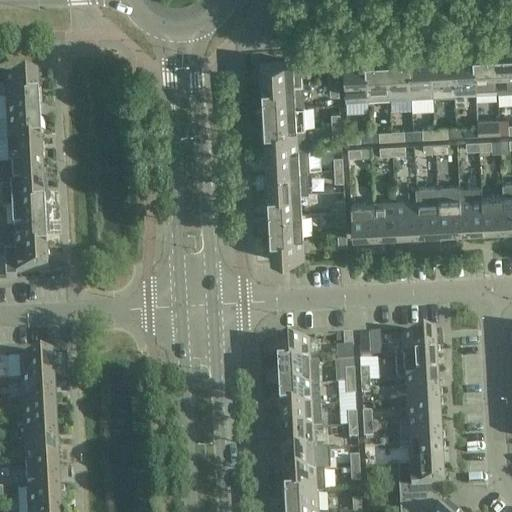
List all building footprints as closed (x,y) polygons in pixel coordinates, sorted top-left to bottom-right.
[(511,50),(495,51),(497,92),(511,91),(511,50)] [(497,92),(495,51),(474,52),(476,93),(497,92)] [(476,93),(474,52),(452,53),(454,94),(455,105),(467,104),(467,94),(476,93)] [(452,53),(430,55),(433,96),(454,94),(452,53)] [(430,55),(409,56),(411,97),(433,96),(430,55)] [(409,56),(387,57),(389,98),(411,97),(409,56)] [(387,57),(365,58),(368,99),(389,98),(387,57)] [(365,58),(343,59),(345,93),(345,101),(368,99),(365,58)] [(260,64),(262,86),(303,84),(302,62),(260,64)] [(338,83),(337,69),(328,70),(329,83),(338,83)] [(5,77),(5,91),(0,91),(0,100),(6,100),(39,98),(37,76),(5,77)] [(338,83),(329,83),(330,95),(339,94),(338,83)] [(304,106),(303,84),(262,86),(263,108),(304,106)] [(39,98),(6,100),(7,122),(40,120),(39,98)] [(305,127),(304,106),(263,108),(264,130),(297,128),(305,127)] [(340,125),(340,113),(331,113),(332,126),(340,125)] [(40,120),(7,122),(8,143),(41,141),(40,120)] [(340,125),(332,126),(332,138),(341,138),(340,125)] [(478,135),(491,134),(490,125),(478,126),(478,135)] [(478,135),(478,126),(465,127),(465,135),(478,135)] [(435,137),(448,136),(447,127),(434,128),(435,137)] [(297,128),(264,130),(265,151),(298,150),(297,128)] [(435,137),(434,128),(422,129),(422,138),(435,137)] [(392,139),(391,130),(379,131),(379,140),(392,139)] [(392,139),(404,139),(404,130),(391,130),(392,139)] [(348,142),(360,141),(360,132),(347,133),(348,142)] [(491,149),(491,140),(478,141),(479,149),(491,149)] [(41,141),(8,143),(9,165),(42,163),(41,141)] [(479,149),(478,141),(466,141),(466,150),(479,149)] [(448,151),(448,142),(435,143),(436,152),(448,151)] [(436,152),(435,143),(423,144),(423,152),(436,152)] [(392,154),(392,145),(380,146),(380,155),(392,154)] [(405,153),(405,145),(392,145),(392,154),(405,153)] [(361,156),(361,147),(348,148),(348,156),(361,156)] [(309,149),(298,150),(265,151),(266,173),(299,171),(310,171),(309,149)] [(343,169),(342,156),(333,156),(334,169),(343,169)] [(42,163),(9,165),(10,177),(0,177),(0,187),(10,186),(43,185),(42,163)] [(343,169),(334,169),(335,181),(343,181),(343,169)] [(299,171),(266,173),(267,195),(301,193),(299,171)] [(511,227),(511,182),(502,183),(503,195),(505,228),(511,227)] [(43,185),(10,186),(12,208),(45,206),(43,185)] [(459,188),(459,197),(460,197),(462,231),(483,229),(482,196),(481,186),(459,188)] [(459,188),(438,189),(438,199),(440,232),(462,231),(460,197),(459,188)] [(301,193),(267,195),(269,216),(302,214),(301,193)] [(503,195),(482,196),(483,229),(505,228),(503,195)] [(345,212),(344,199),(335,199),(336,213),(345,212)] [(438,199),(417,200),(418,233),(440,232),(438,199)] [(417,200),(395,201),(397,234),(418,233),(417,200)] [(395,201),(373,202),(375,235),(397,234),(395,201)] [(373,202),(351,203),(353,237),(375,235),(373,202)] [(45,206),(12,208),(13,230),(46,228),(45,206)] [(345,212),(336,213),(337,225),(346,224),(345,212)] [(302,214),(269,216),(270,238),(303,236),(302,214)] [(46,228),(13,230),(14,251),(47,250),(46,228)] [(338,246),(347,246),(346,233),(338,233),(338,246)] [(303,236),(270,238),(271,260),(304,259),(303,236)] [(47,250),(14,251),(15,274),(48,272),(47,250)] [(370,334),(359,335),(360,358),(371,357),(370,334)] [(402,336),(404,359),(437,357),(436,334),(402,336)] [(344,348),(353,348),(352,335),(343,335),(344,348)] [(276,343),(277,366),(310,364),(309,341),(276,343)] [(20,357),(21,378),(54,376),(53,355),(20,357)] [(438,379),(437,357),(404,359),(395,359),(396,381),(405,380),(438,379)] [(310,364),(277,366),(278,387),(319,385),(317,363),(310,364)] [(369,370),(359,370),(360,383),(369,382),(369,370)] [(354,383),(354,371),(345,371),(346,384),(354,383)] [(54,376),(21,378),(22,399),(55,397),(54,376)] [(438,379),(405,380),(406,402),(439,400),(438,379)] [(369,382),(360,383),(361,396),(370,395),(369,382)] [(354,383),(346,384),(346,396),(355,396),(354,383)] [(319,385),(278,387),(279,409),(320,407),(319,385)] [(55,397),(22,399),(23,420),(56,418),(55,397)] [(439,400),(406,402),(407,424),(440,422),(439,400)] [(320,407),(279,409),(280,431),(313,429),(321,429),(320,407)] [(362,414),(363,439),(372,438),(371,413),(362,414)] [(357,439),(356,414),(347,415),(349,440),(357,439)] [(56,418),(23,420),(24,441),(57,439),(56,418)] [(440,422),(407,424),(398,424),(399,446),(441,444),(440,422)] [(313,429),(280,431),(281,452),(315,451),(313,429)] [(57,439),(24,441),(25,461),(58,460),(57,439)] [(441,444),(408,445),(410,467),(443,465),(441,444)] [(364,447),(365,460),(374,459),(373,447),(364,447)] [(315,451),(281,452),(283,474),(316,472),(315,451)] [(359,470),(358,458),(350,458),(350,471),(359,470)] [(58,460),(25,461),(26,482),(59,480),(58,460)] [(444,488),(443,465),(410,467),(398,467),(400,511),(417,511),(440,502),(439,488),(444,488)] [(359,470),(350,471),(351,483),(360,483),(359,470)] [(324,472),(316,472),(283,474),(284,496),(317,494),(325,494),(324,472)] [(59,480),(26,482),(27,503),(61,501),(59,480)] [(317,511),(317,494),(284,496),(284,511),(317,511)] [(61,511),(61,501),(27,503),(27,511),(61,511)] [(361,511),(361,501),(352,501),(352,511),(361,511)] [(451,511),(440,502),(417,511),(451,511)]
